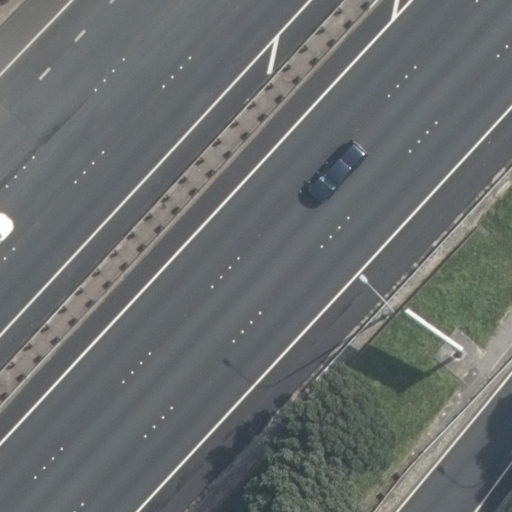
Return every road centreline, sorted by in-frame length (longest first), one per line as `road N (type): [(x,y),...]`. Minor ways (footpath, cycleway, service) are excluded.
road 1 (motorway): [(487,0),(9,511)]
road 2 (motorway): [(0,264),(246,0)]
road 3 (motorway): [(511,390),(417,511)]
